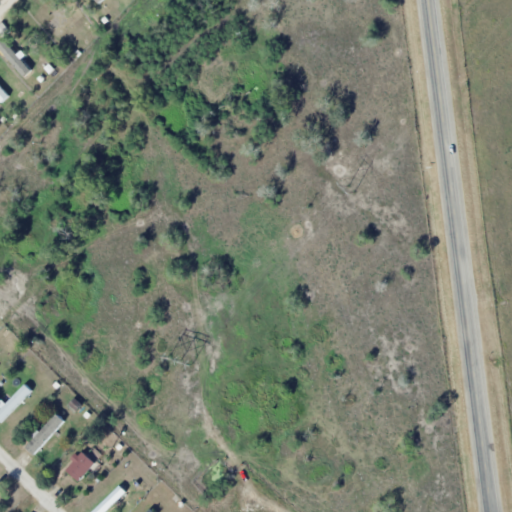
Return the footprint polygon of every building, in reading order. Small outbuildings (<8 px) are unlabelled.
[(47,23),(58,38),(85,17),(75,3),(47,23)] [(36,72),(6,40),(0,45),(0,50),(28,80),(36,72)] [(13,95),(0,81),(0,98),(5,103),(13,95)] [(0,411),(0,420),(3,424),(35,392),(27,385),(0,411)] [(27,448),(36,457),(68,422),(58,413),(27,448)] [(81,483),(104,460),(93,449),(88,455),(84,451),(67,469),(81,483)] [(94,511),(108,511),(128,492),(121,486),(94,511)]
